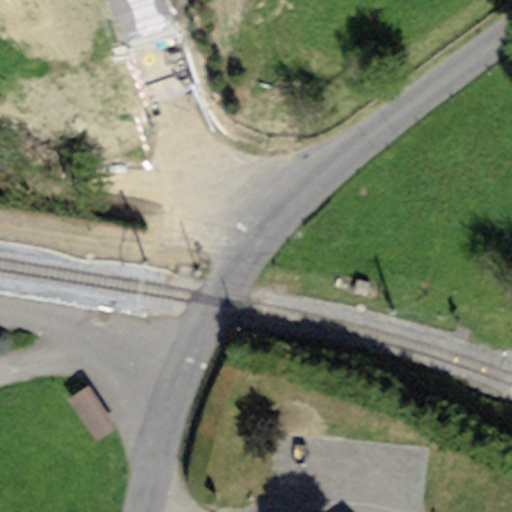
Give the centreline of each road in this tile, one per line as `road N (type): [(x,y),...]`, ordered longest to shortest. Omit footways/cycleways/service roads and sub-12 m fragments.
road 1 (unclassified): [(511,64),(229,301),(179,371)]
road 2 (residential): [(0,317),(179,371)]
road 3 (unclassified): [(179,371),(145,511)]
